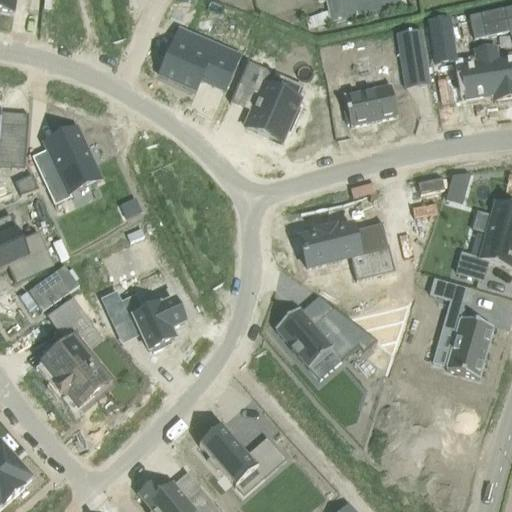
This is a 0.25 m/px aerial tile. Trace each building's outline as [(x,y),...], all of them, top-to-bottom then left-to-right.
[(0,0),(0,14),(13,17),(15,0),(0,0)] [(402,0),(328,0),(325,1),(332,29),(405,10),(402,0)] [(511,9),(469,19),(474,42),(509,34),(511,45),(511,9)] [(229,10),(225,21),(243,28),(238,39),(249,44),(259,22),(229,10)] [(448,22),(429,25),(435,68),(455,65),(448,22)] [(421,33),(397,36),(402,70),(426,66),(421,33)] [(174,45),(159,78),(196,94),(201,83),(224,94),(237,65),(200,48),(197,56),(174,45)] [(248,63),(237,88),(239,89),(239,87),(260,96),(245,130),(281,145),(300,101),(285,94),(285,92),(281,90),(280,92),(275,90),(280,77),(279,77),(278,78),(249,65),(249,64),(248,63)] [(479,81),(462,84),(465,105),(501,100),(502,105),(511,103),(511,75),(499,78),(497,66),(477,69),(479,81)] [(391,88),(344,98),(347,115),(345,115),(347,127),(350,126),(351,130),(398,119),(391,88)] [(0,111),(0,169),(12,170),(11,171),(25,172),(28,128),(26,128),(26,129),(1,128),(2,112),(0,111)] [(58,174),(42,181),(55,208),(71,200),(70,197),(101,183),(77,131),(44,146),(58,174)] [(32,177),(15,185),(21,198),(39,192),(32,177)] [(452,179),(450,187),(465,191),(466,191),(469,177),(452,179)] [(461,256),(456,275),(483,283),(488,265),(511,271),(511,209),(493,204),(493,205),(494,205),(490,219),(477,215),(473,233),(485,236),(479,261),(461,256)] [(0,273),(30,261),(10,218),(0,222),(0,273)] [(320,237),(300,242),(307,272),(350,261),(356,285),(395,275),(389,249),(359,257),(353,229),(336,233),(335,230),(319,234),(320,237)] [(65,269),(28,294),(42,314),(79,289),(65,269)] [(434,282),(434,283),(441,286),(437,300),(468,309),(472,293),(434,282)] [(117,295),(101,302),(114,331),(134,322),(149,354),(152,352),(153,355),(163,351),(162,348),(175,342),(170,332),(185,326),(174,303),(160,310),(159,308),(144,315),(136,298),(121,305),(117,295)] [(69,344),(40,366),(56,385),(54,387),(65,401),(67,399),(78,413),(113,385),(75,339),(91,328),(72,301),(48,318),(60,336),(62,335),(69,344)] [(278,329),(275,332),(291,351),(290,352),(297,360),(298,359),(309,372),(332,352),(341,363),(342,364),(358,350),(363,356),(377,344),(333,310),(332,312),(333,312),(314,329),(299,311),(286,322),(285,321),(277,328),(278,329)] [(440,338),(432,365),(446,369),(445,372),(478,381),(493,330),(460,321),(454,342),(440,338)] [(201,445),(198,448),(199,449),(200,448),(209,460),(207,462),(217,474),(220,471),(235,489),(234,489),(235,490),(257,471),(264,480),(285,462),(267,441),(248,458),(222,429),(223,429),(222,427),(211,437),(210,436),(200,444),(201,445)] [(0,446),(0,483),(13,499),(24,489),(23,488),(31,481),(0,446)] [(0,507),(1,507),(2,508),(13,499),(0,483),(0,507)] [(156,483),(139,497),(151,511),(217,511),(201,492),(187,504),(173,487),(164,494),(156,483)]
